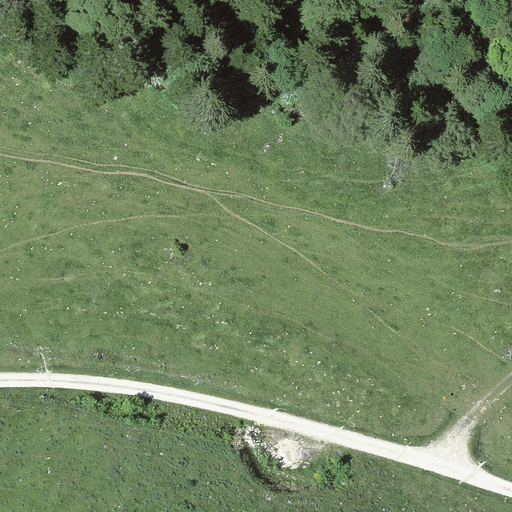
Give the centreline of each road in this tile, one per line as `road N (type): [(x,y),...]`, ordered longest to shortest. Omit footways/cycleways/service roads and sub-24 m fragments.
road 1 (track): [(0,384),(170,398),(511,493)]
road 2 (track): [(511,379),(422,464)]
